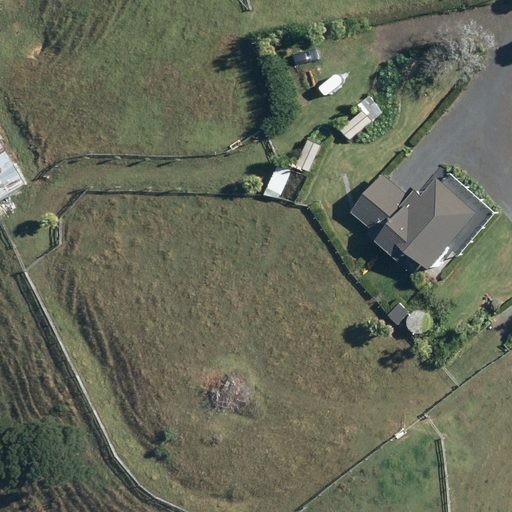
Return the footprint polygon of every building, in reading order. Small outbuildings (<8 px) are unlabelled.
[(355,141),(387,114),(371,96),(363,104),(369,110),(345,130),(355,141)] [(0,198),(30,182),(0,126),(0,198)] [(329,143),(317,136),(300,164),(312,171),(329,143)] [(296,171),(280,164),(267,195),(283,202),(296,171)] [(443,166),(417,196),(393,174),(359,212),(433,277),(492,210),(443,166)]
